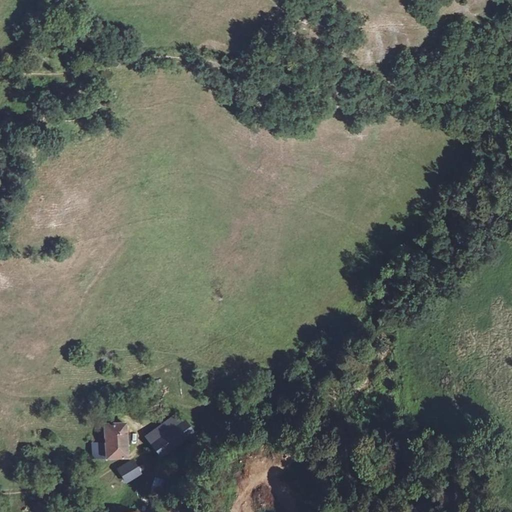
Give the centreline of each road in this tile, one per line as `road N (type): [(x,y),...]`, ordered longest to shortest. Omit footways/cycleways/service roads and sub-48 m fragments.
road 1 (track): [(511,100),(319,89),(179,56),(132,56),(74,74),(0,74)]
road 2 (track): [(0,495),(74,486),(108,470),(138,446),(127,417)]
